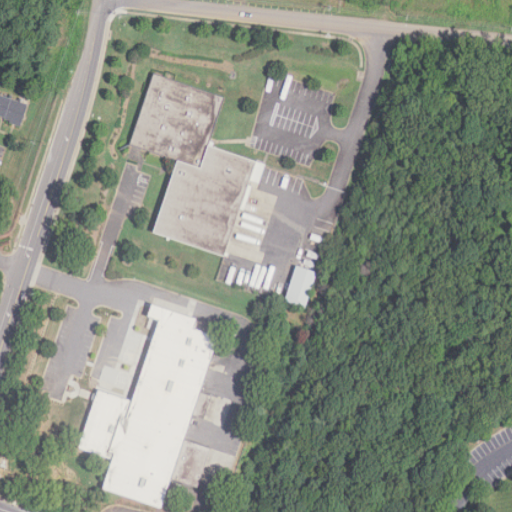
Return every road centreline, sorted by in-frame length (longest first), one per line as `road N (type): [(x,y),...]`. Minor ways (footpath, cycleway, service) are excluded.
road 1 (residential): [(102,0),(511,43)]
road 2 (tertiary): [(0,339),(102,0)]
